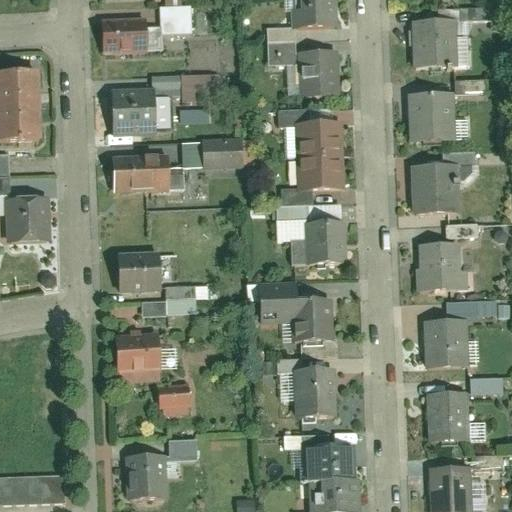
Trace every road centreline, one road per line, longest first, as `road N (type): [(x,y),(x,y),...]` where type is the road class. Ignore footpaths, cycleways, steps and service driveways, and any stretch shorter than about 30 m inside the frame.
road 1 (residential): [(390,511),(373,0)]
road 2 (residential): [(82,309),(71,33)]
road 3 (residential): [(82,511),(82,309)]
